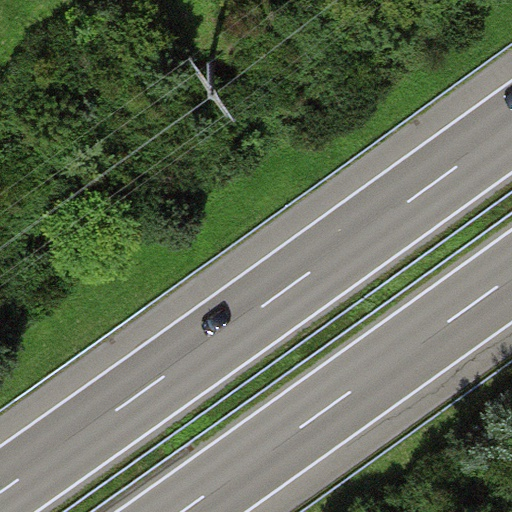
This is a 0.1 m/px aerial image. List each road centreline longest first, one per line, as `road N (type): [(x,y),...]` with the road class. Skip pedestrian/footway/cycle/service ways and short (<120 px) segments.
road 1 (motorway): [(511,129),(0,495)]
road 2 (motorway): [(184,511),(511,276)]
